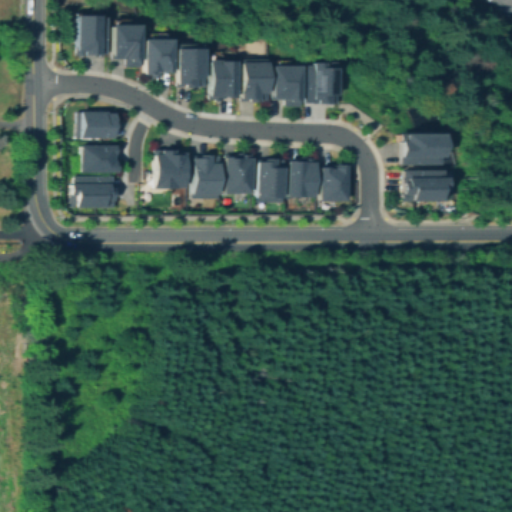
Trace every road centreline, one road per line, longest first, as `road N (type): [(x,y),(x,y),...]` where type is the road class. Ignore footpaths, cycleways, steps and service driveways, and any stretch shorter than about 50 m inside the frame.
road 1 (secondary): [(511,239),(103,242),(47,228)]
road 2 (residential): [(369,240),(368,167),(350,141),(195,125),(151,106)]
road 3 (secondary): [(31,0),(32,189),(47,228)]
road 4 (residential): [(151,106),(101,83),(31,82)]
